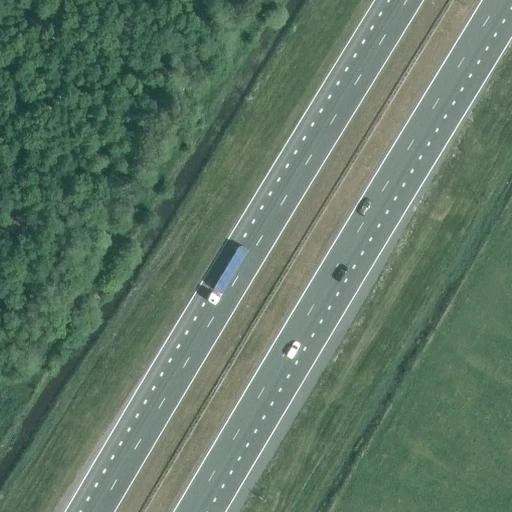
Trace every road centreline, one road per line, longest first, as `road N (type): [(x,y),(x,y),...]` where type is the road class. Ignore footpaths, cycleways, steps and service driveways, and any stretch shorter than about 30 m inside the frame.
road 1 (motorway): [(407,0),(96,511)]
road 2 (motorway): [(190,511),(500,0)]
